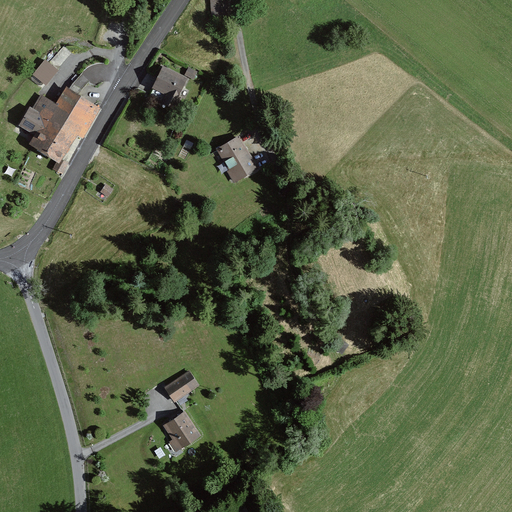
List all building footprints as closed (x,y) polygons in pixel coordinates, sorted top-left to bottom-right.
[(227,0),(210,0),(211,16),(228,15),(227,0)] [(32,74),(45,85),(58,69),(45,58),(32,74)] [(186,78),(160,66),(151,88),(163,94),(159,102),(172,108),(186,78)] [(39,95),(20,125),(32,133),(27,142),(63,165),(99,109),(65,87),(54,103),(39,95)] [(238,137),(215,150),(234,184),(257,172),(238,137)] [(114,190),(106,186),(101,194),(110,199),(114,190)] [(318,246),(355,319),(385,302),(349,231),(318,246)] [(189,371),(163,388),(173,403),(199,387),(189,371)] [(185,413),(162,426),(177,451),(200,438),(185,413)]
